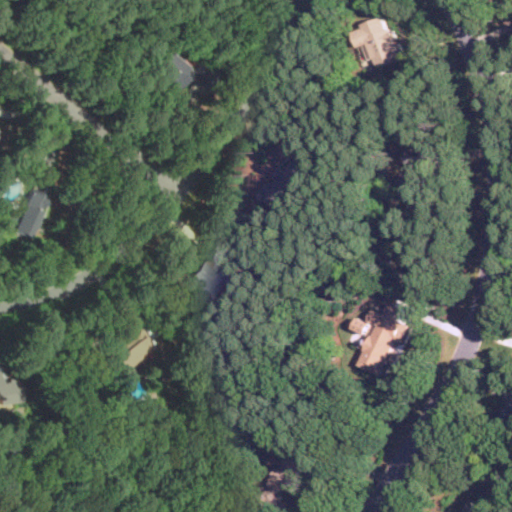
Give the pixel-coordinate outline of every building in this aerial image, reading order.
[(357,26),(375,69),(405,56),(387,14),(357,26)] [(187,74),(167,50),(150,64),(170,88),(187,74)] [(408,204),(430,204),(429,146),(407,146),(408,204)] [(263,198),(281,210),(311,164),(293,152),(263,198)] [(5,227),(26,238),(46,197),(25,187),(5,227)] [(231,280),(241,287),(256,266),(235,250),(216,276),(200,264),(187,281),(214,302),(231,280)] [(405,322),(378,308),(353,358),(380,372),(405,322)] [(118,374),(153,348),(135,322),(121,332),(130,343),(107,360),(118,374)] [(0,382),(0,407),(20,405),(17,380),(0,382)] [(511,387),(502,414),(511,417),(511,387)] [(489,511),(502,493),(484,482),(465,511),(489,511)]
